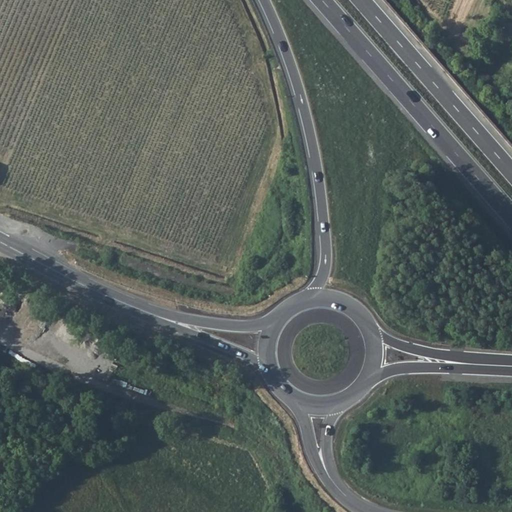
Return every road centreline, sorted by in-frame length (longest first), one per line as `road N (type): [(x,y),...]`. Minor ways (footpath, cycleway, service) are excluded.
road 1 (trunk): [(263,0),(310,132),(325,237),(315,285),(293,306)]
road 2 (unknown): [(277,434),(80,380),(0,338)]
road 3 (trunk): [(321,0),(511,217)]
road 4 (trunk): [(511,172),(361,0)]
road 5 (secondary): [(0,242),(148,313)]
road 6 (secondary): [(148,313),(268,367)]
road 7 (residential): [(364,511),(320,465),(314,402)]
road 8 (secondary): [(273,325),(148,313)]
